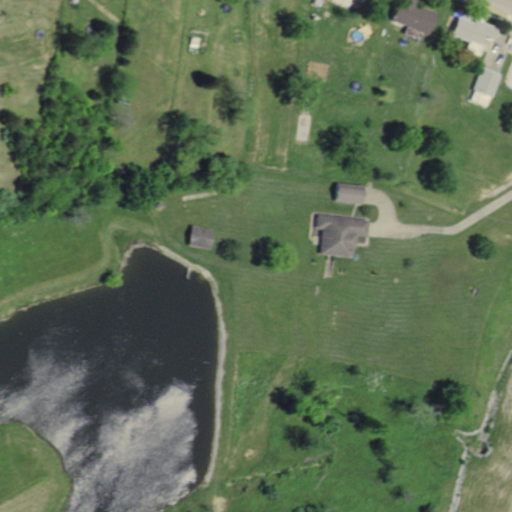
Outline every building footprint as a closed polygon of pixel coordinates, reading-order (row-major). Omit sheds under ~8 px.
[(392,0),(385,20),(420,34),(429,12),(411,5),(412,0),(392,0)] [(455,16),(447,35),(472,46),(475,39),(486,43),(493,26),(470,16),(467,21),(455,16)] [(476,67),(468,89),(487,96),(495,74),(476,67)] [(334,182),(332,201),(357,204),(359,192),(360,185),(334,182)] [(316,212),(314,229),(320,230),(318,255),(346,258),(349,236),(364,237),(365,226),(366,218),(316,212)] [(185,247),(208,249),(210,229),(187,226),(185,247)]
